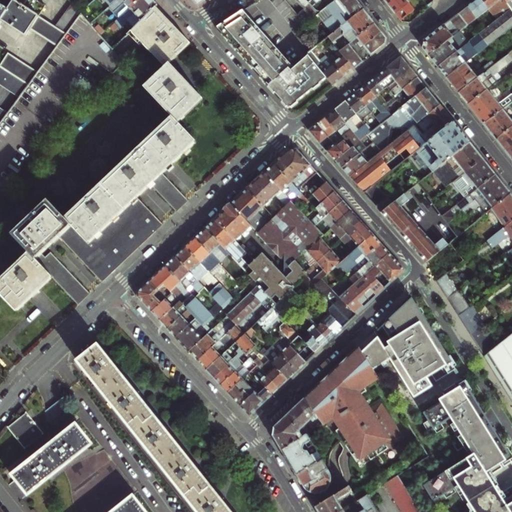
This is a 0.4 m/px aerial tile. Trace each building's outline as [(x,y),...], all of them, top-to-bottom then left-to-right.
[(13,0),(0,0),(0,25),(3,21),(26,36),(31,29),(33,30),(57,46),(67,34),(55,27),(39,16),(13,0)] [(13,0),(39,16),(46,5),(37,0),(13,0)] [(117,0),(110,6),(109,8),(118,19),(140,0),(117,0)] [(140,0),(118,19),(114,23),(116,26),(119,24),(120,25),(124,21),(132,30),(155,7),(157,5),(152,0),(140,0)] [(333,34),(364,10),(357,2),(355,0),(336,0),(322,10),(320,12),(317,14),(333,34)] [(322,10),(336,0),(329,0),(330,1),(321,8),(322,10)] [(393,12),(401,22),(415,11),(406,0),(386,0),(385,1),(393,12)] [(476,0),(468,7),(477,19),(490,8),(495,4),(492,0),(476,0)] [(511,0),(500,0),(495,4),(490,8),(498,20),(511,9),(511,10),(511,0)] [(309,3),(303,7),(313,18),(317,14),(320,12),(319,11),(315,12),(309,3)] [(55,27),(67,34),(81,14),(72,4),(55,27)] [(155,7),(132,30),(130,32),(164,68),(143,88),(171,117),(64,218),(47,201),(11,236),(28,254),(0,280),(0,295),(16,313),(35,295),(52,279),(77,305),(88,295),(51,256),(47,259),(42,254),(54,243),(60,237),(102,281),(113,270),(162,224),(137,197),(144,191),(150,184),(176,211),(188,200),(162,173),(169,166),(196,141),(178,122),(203,98),(189,84),(169,64),(190,44),(173,26),(161,13),(155,7)] [(468,7),(459,14),(468,25),(477,19),(468,7)] [(466,63),(511,26),(511,10),(511,9),(498,20),(472,41),(475,45),(469,50),(466,46),(465,46),(438,67),(443,73),(447,78),(466,63)] [(352,42),(357,38),(375,24),(369,17),(364,10),(333,34),(328,37),(336,46),(337,44),(336,42),(346,35),(352,42)] [(293,67),(242,11),(217,27),(237,49),(269,86),(287,106),(289,108),(327,78),(308,56),(293,67)] [(468,25),(459,14),(424,41),(424,45),(423,48),(429,56),(466,27),(468,25)] [(357,38),(364,47),(382,33),(378,28),(375,24),(357,38)] [(98,26),(95,29),(100,35),(104,32),(98,26)] [(466,27),(429,56),(435,63),(438,67),(465,46),(460,40),(467,35),(468,36),(471,34),(466,27)] [(360,47),(356,49),(365,61),(386,44),(386,41),(387,39),(382,33),(364,47),(362,49),(360,47)] [(336,54),(329,60),(343,78),(349,74),(354,69),(340,51),(336,46),(328,37),(325,40),(336,54)] [(351,42),(340,51),(354,69),(359,66),(365,61),(356,49),(355,48),(357,46),(355,43),(353,45),(351,42)] [(308,56),(327,78),(333,86),(335,85),(339,82),(343,78),(329,60),(325,55),(318,60),(311,51),(307,54),(308,56)] [(8,53),(0,65),(29,85),(38,72),(8,53)] [(367,85),(376,96),(379,94),(388,87),(411,69),(407,64),(402,57),(385,70),(374,79),(367,85)] [(495,64),(458,92),(463,98),(468,105),(488,90),(498,82),(493,75),(509,63),(505,57),(495,64)] [(466,63),(447,78),(453,86),(458,92),(495,64),(492,61),(478,72),(476,69),(473,71),(466,63)] [(0,84),(20,97),(29,85),(0,65),(0,84)] [(388,98),(390,101),(393,98),(418,78),(415,74),(411,69),(388,87),(393,94),(388,98)] [(418,78),(393,98),(397,104),(408,95),(412,100),(427,88),(422,83),(418,78)] [(376,118),(381,124),(392,116),(384,106),(376,96),(367,85),(362,89),(356,93),(367,106),(373,102),(382,113),(376,118)] [(427,88),(412,100),(392,116),(381,124),(371,133),(368,135),(382,152),(388,147),(390,127),(411,129),(414,126),(440,105),(434,97),(427,88)] [(488,90),(468,105),(477,116),(484,124),(503,109),(511,102),(511,95),(503,102),(501,106),(488,90)] [(351,98),(346,102),(359,118),(366,113),(371,118),(374,115),(367,106),(356,93),(351,98)] [(376,96),(384,106),(387,103),(379,94),(376,96)] [(359,118),(346,102),(341,106),(336,110),(360,141),(368,135),(371,133),(365,125),(359,118)] [(440,105),(414,126),(428,142),(454,122),(450,117),(443,109),(440,105)] [(503,109),(484,124),(492,135),(496,140),(511,127),(511,118),(511,119),(503,109)] [(330,114),(325,118),(336,131),(342,139),(350,149),(353,146),(360,141),(336,110),(330,114)] [(375,117),(365,125),(371,133),(381,124),(376,118),(375,117)] [(336,131),(325,118),(322,121),(318,124),(329,136),(336,131)] [(457,126),(454,122),(428,142),(421,148),(416,152),(432,173),(433,172),(470,143),(465,137),(457,126)] [(309,131),(320,143),(329,136),(318,124),(314,127),(309,131)] [(511,127),(496,140),(505,151),(511,160),(511,159),(511,127)] [(421,148),(408,131),(388,147),(382,152),(368,163),(350,177),(357,185),(364,193),(375,184),(392,171),(382,158),(394,148),(400,155),(407,150),(412,155),(416,152),(421,148)] [(335,161),(350,149),(342,139),(330,149),(327,151),(332,156),(335,161)] [(476,150),(470,143),(433,172),(441,181),(442,180),(447,187),(450,185),(483,159),(476,150)] [(360,154),(353,146),(350,149),(335,161),(340,166),(342,168),(360,154)] [(273,164),(298,190),(318,172),(297,150),(293,150),(288,150),(273,164)] [(368,163),(360,154),(342,168),(347,174),(350,177),(368,163)] [(489,167),(483,159),(450,185),(462,202),(496,175),(489,167)] [(303,196),(298,190),(273,164),(270,167),(264,172),(282,192),(289,186),(291,189),(290,189),(297,197),(298,195),(301,198),(303,196)] [(282,192),(264,172),(257,179),(247,189),(264,207),(276,196),(287,207),(292,202),(282,192)] [(496,175),(462,202),(449,212),(443,217),(449,225),(456,220),(455,218),(459,215),(458,214),(476,200),(482,203),(481,207),(486,213),(492,209),(511,194),(503,185),(496,175)] [(426,178),(418,184),(421,189),(429,183),(426,178)] [(316,208),(335,192),(331,188),(327,183),(312,195),(319,202),(317,203),(316,203),(312,205),(316,208)] [(392,205),(375,184),(364,193),(382,213),(392,205)] [(264,207),(247,189),(241,195),(231,204),(249,222),(248,222),(254,229),(254,230),(258,234),(262,230),(269,223),(259,212),(264,207)] [(326,216),(343,201),(340,197),(335,192),(316,208),(320,213),(311,221),(315,226),(326,216)] [(405,194),(392,205),(382,213),(383,214),(392,224),(398,231),(405,239),(414,249),(419,256),(424,261),(425,263),(448,244),(443,239),(435,245),(402,207),(403,206),(410,201),(405,194)] [(511,195),(511,194),(492,209),(502,224),(492,231),(496,235),(511,222),(511,195)] [(331,229),(351,210),(347,206),(343,201),(326,216),(330,220),(326,223),(331,229)] [(311,221),(292,202),(287,207),(275,218),(306,251),(321,238),(324,235),(315,226),(311,221)] [(225,209),(215,219),(232,237),(233,237),(237,235),(239,231),(241,233),(249,225),(248,223),(248,222),(249,222),(231,204),(225,209)] [(444,207),(438,211),(443,217),(449,212),(444,207)] [(340,239),(361,220),(356,215),(351,210),(331,229),(340,239)] [(306,251),(275,218),(269,223),(262,230),(258,234),(278,255),(281,255),(281,257),(289,266),(296,261),(306,251)] [(232,237),(215,219),(211,223),(205,229),(228,253),(230,256),(245,272),(250,267),(243,258),(248,254),(232,237)] [(363,223),(361,220),(340,239),(345,244),(347,242),(354,250),(373,234),(371,232),(367,227),(363,223)] [(511,222),(496,235),(488,241),(492,247),(509,234),(511,238),(511,222)] [(228,253),(205,229),(201,232),(195,238),(220,265),(225,260),(230,256),(228,253)] [(366,257),(381,243),(377,239),(373,234),(354,250),(341,262),(336,267),(338,270),(341,267),(348,274),(352,270),(366,257)] [(220,265),(195,238),(192,241),(185,247),(212,276),(214,278),(224,269),(220,265)] [(318,262),(331,250),(321,238),(306,251),(296,261),(303,268),(314,258),(318,262)] [(376,265),(389,253),(385,248),(381,243),(366,257),(352,270),(355,274),(349,279),(354,285),(376,265)] [(448,244),(425,263),(437,281),(446,274),(463,260),(450,243),(448,244)] [(214,278),(212,276),(185,247),(182,250),(175,256),(198,281),(203,276),(208,282),(210,282),(213,280),(217,286),(219,284),(214,278)] [(250,267),(245,272),(253,280),(259,286),(276,304),(292,289),(299,282),(302,279),(301,278),(306,273),(307,272),(303,268),(296,261),(289,266),(281,257),(281,272),(259,250),(251,257),(255,262),(250,267)] [(301,278),(302,279),(311,289),(323,278),(336,267),(341,262),(331,250),(318,262),(324,270),(312,280),(306,273),(301,278)] [(389,253),(376,265),(392,282),(405,270),(393,257),(389,253)] [(205,287),(198,281),(175,256),(171,261),(165,266),(188,290),(194,284),(200,291),(205,287)] [(354,285),(340,297),(358,315),(364,309),(365,308),(359,302),(371,290),(377,296),(381,293),(385,289),(375,278),(381,272),(391,283),(392,282),(376,265),(354,285)] [(188,290),(165,266),(159,272),(150,281),(159,290),(165,285),(171,292),(176,287),(188,299),(192,295),(188,290)] [(446,274),(437,281),(448,298),(458,290),(446,274)] [(299,282),(330,314),(343,328),(358,315),(340,297),(323,278),(311,289),(302,279),(299,282)] [(256,288),(259,286),(253,280),(250,283),(256,288)] [(159,290),(150,281),(145,285),(138,292),(137,297),(148,308),(152,312),(162,303),(155,294),(159,290)] [(207,325),(234,299),(230,295),(219,284),(217,286),(210,293),(218,302),(208,311),(194,297),(192,295),(188,299),(182,304),(188,310),(196,318),(204,327),(207,325)] [(243,289),(240,286),(230,295),(234,299),(243,289)] [(276,304),(259,286),(256,288),(254,290),(251,293),(269,311),(272,308),(276,304)] [(276,304),(272,308),(282,318),(284,320),(291,314),(288,311),(294,306),(308,319),(309,321),(313,317),(303,307),(307,303),(292,289),(276,304)] [(176,297),(172,293),(162,303),(152,312),(157,317),(160,321),(173,308),(169,303),(176,297)] [(269,311),(251,293),(247,296),(243,300),(261,319),(265,315),(269,311)] [(303,394),(305,399),(316,416),(322,426),(335,418),(356,454),(336,467),(348,487),(349,487),(352,493),(357,501),(368,495),(385,485),(398,476),(429,458),(407,422),(398,428),(382,402),(374,406),(363,388),(380,378),(376,372),(374,369),(383,364),(387,362),(391,359),(400,372),(405,380),(423,369),(418,361),(444,345),(413,297),(390,318),(400,334),(392,339),(382,346),(369,332),(358,342),(318,380),(303,394)] [(261,319),(243,300),(239,304),(235,308),(252,327),(258,322),(261,319)] [(180,301),(173,308),(160,321),(164,325),(168,329),(188,310),(182,304),(180,301)] [(473,306),(459,316),(465,325),(471,334),(483,326),(485,325),(473,306)] [(252,327),(235,308),(231,312),(227,315),(236,325),(245,334),(251,328),(252,327)] [(269,311),(265,315),(274,325),(279,321),(282,318),(272,308),(269,311)] [(313,311),(318,315),(336,335),(340,331),(343,328),(330,314),(325,319),(316,309),(313,311)] [(196,318),(188,310),(168,329),(173,334),(176,337),(196,318)] [(203,339),(189,352),(193,356),(198,361),(236,325),(227,315),(212,330),(203,339)] [(261,319),(258,322),(267,332),(271,329),(274,325),(265,315),(261,319)] [(320,324),(316,328),(329,341),(333,338),(336,335),(318,315),(315,318),(320,324)] [(196,318),(176,337),(182,344),(187,350),(201,337),(210,328),(207,325),(204,327),(196,318)] [(302,325),(304,328),(306,326),(309,328),(307,330),(323,347),(326,345),(329,341),(316,328),(309,321),(308,319),(302,325)] [(252,327),(251,328),(261,338),(264,335),(267,332),(258,322),(252,327)] [(282,331),(310,360),(313,357),(317,354),(295,332),(286,322),(283,324),(281,326),(282,331)] [(245,334),(236,325),(198,361),(202,366),(207,370),(221,357),(217,352),(232,337),(236,342),(245,334)] [(302,325),(295,332),(317,354),(320,350),(323,347),(307,330),(304,328),(302,325)] [(483,326),(471,334),(484,356),(497,347),(483,326)] [(251,328),(245,334),(254,344),(258,341),(261,338),(251,328)] [(254,344),(245,334),(236,342),(241,347),(246,352),(247,353),(256,346),(254,344)] [(511,335),(497,347),(484,356),(501,382),(511,400),(511,335)] [(201,337),(187,350),(188,351),(189,352),(203,339),(202,338),(201,337)] [(277,343),(274,346),(281,353),(289,345),(286,341),(280,346),(277,343)] [(221,357),(207,370),(211,375),(216,380),(220,376),(218,373),(233,359),(231,357),(232,357),(234,355),(237,352),(239,354),(240,353),(239,352),(241,350),(239,348),(241,347),(236,342),(221,357)] [(77,361),(197,511),(231,511),(223,501),(194,465),(160,423),(134,390),(106,355),(98,345),(77,361)] [(289,345),(281,353),(298,371),(302,367),(307,363),(289,345)] [(265,349),(262,352),(270,361),(271,362),(281,353),(274,346),(268,352),(265,349)] [(239,354),(233,359),(218,373),(220,376),(216,380),(218,383),(221,385),(240,367),(243,364),(238,359),(246,352),(241,347),(239,348),(241,350),(239,352),(240,353),(239,354)] [(281,353),(271,362),(288,380),(295,374),(298,371),(281,353)] [(243,364),(240,367),(221,385),(224,389),(228,393),(243,379),(250,372),(247,368),(254,361),(251,357),(243,364)] [(254,361),(262,370),(280,388),(284,385),(288,380),(271,362),(270,361),(265,365),(257,358),(254,361)] [(254,378),(260,384),(262,383),(273,395),(276,391),(280,388),(262,370),(254,378)] [(255,392),(243,379),(228,393),(234,400),(240,406),(255,392)] [(511,454),(466,380),(457,386),(459,390),(424,412),(435,428),(452,418),(474,453),(425,484),(435,501),(460,485),(476,511),(511,511),(511,495),(505,500),(485,469),(511,454)] [(261,386),(255,392),(240,406),(244,411),(250,416),(260,407),(273,395),(262,383),(260,384),(261,386)] [(316,416),(305,399),(291,412),(274,428),(272,435),(276,441),(281,451),(298,441),(295,435),(316,416)] [(27,413),(8,428),(24,449),(43,434),(30,417),(27,413)] [(27,463),(11,475),(16,481),(10,485),(21,500),(93,445),(76,424),(56,440),(27,463)] [(306,435),(298,441),(281,451),(289,464),(296,475),(321,460),(317,452),(310,455),(307,452),(304,451),(303,449),(304,445),(310,441),(306,435)] [(78,511),(102,511),(111,506),(112,484),(110,480),(110,467),(114,464),(104,448),(86,459),(86,464),(77,464),(77,474),(71,478),(70,494),(74,500),(74,505),(78,511)] [(442,449),(431,456),(440,470),(450,464),(442,449)] [(328,471),(321,460),(296,475),(302,485),(304,488),(307,491),(310,492),(315,492),(318,492),(321,491),(325,489),(327,486),(328,483),(329,480),(329,477),(329,474),(328,471)] [(420,511),(398,476),(385,485),(401,511),(420,511)] [(352,493),(349,487),(348,487),(316,507),(318,511),(340,511),(343,510),(338,502),(352,493)] [(378,511),(368,495),(357,501),(357,502),(362,511),(360,511),(344,511),(343,510),(340,511),(378,511)] [(113,511),(145,511),(134,496),(120,507),(113,511)]
